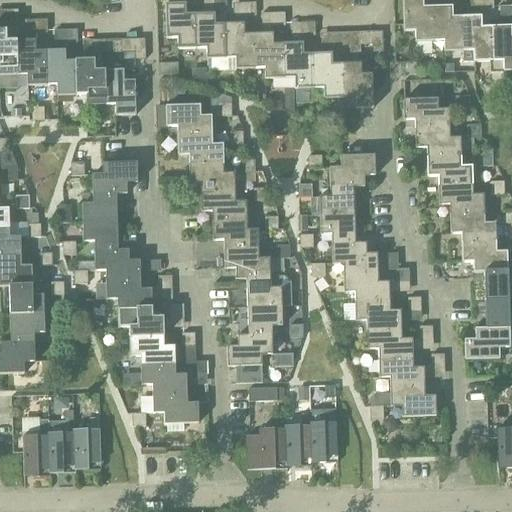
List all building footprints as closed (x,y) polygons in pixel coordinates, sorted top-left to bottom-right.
[(225,0),(212,0),(213,8),(226,8),(225,0)] [(414,44),(433,44),(432,9),(422,9),(421,0),(401,0),(403,34),(413,33),(414,44)] [(478,0),(479,11),(492,11),(491,0),(478,0)] [(255,5),(242,5),(242,18),(255,18),(255,5)] [(164,6),(165,41),(176,40),(176,51),(196,51),(195,16),(185,16),(184,6),(164,6)] [(443,54),(462,54),(461,19),(451,19),(451,9),(432,9),(433,44),(443,43),(443,54)] [(18,12),(5,13),(5,26),(18,25),(18,12)] [(284,14),(271,15),(271,28),(284,28),(284,25),(284,14)] [(271,31),(271,28),(271,15),(260,15),(261,31),(271,31)] [(195,16),(196,51),(205,50),(206,61),(225,60),(224,26),(214,26),(214,16),(195,16)] [(480,18),(461,19),(462,54),(472,53),(472,64),(491,63),(490,29),(480,30),(480,18)] [(46,23),(33,23),(34,35),(47,35),(46,23)] [(314,38),(314,35),(314,25),(301,25),(301,38),(314,38)] [(254,70),(253,36),(243,36),(243,26),(224,26),(225,60),(234,60),(235,71),(254,70)] [(492,74),(511,73),(511,39),(510,39),(510,29),(490,29),(491,63),(492,74)] [(6,33),(0,33),(0,79),(17,79),(15,44),(6,44),(6,33)] [(77,45),(77,43),(76,33),(64,33),(64,46),(77,45)] [(371,33),(358,34),(359,47),(372,47),(371,33)] [(343,48),(343,34),(330,35),(330,48),(343,48)] [(283,80),(282,46),(272,46),(272,35),(253,36),(254,70),(264,70),(264,81),(283,80)] [(134,42),(121,42),(122,55),(134,54),(134,42)] [(27,89),(46,89),(45,54),(35,54),(34,43),(15,44),(17,79),(26,78),(27,89)] [(106,43),(93,43),(93,55),(106,55),(106,43)] [(313,90),(312,56),(302,56),(302,46),(282,46),(283,80),(293,80),(294,91),(313,90)] [(72,99),(76,99),(75,64),(65,64),(64,53),(45,54),(46,89),(56,88),(57,106),(73,106),(72,99)] [(342,100),(341,66),(331,66),(331,56),(312,56),(313,90),(322,90),(323,101),(342,100)] [(85,109),(105,108),(103,74),(94,74),(94,63),(75,64),(76,99),(85,98),(85,109)] [(372,110),(372,93),(371,76),(360,77),(360,65),(341,66),(342,100),(351,100),(352,111),(372,110)] [(122,73),(103,74),(105,108),(114,108),(114,119),(135,119),(134,83),(123,84),(122,73)] [(282,90),(282,111),(293,115),(293,90),(282,90)] [(455,113),(469,113),(469,99),(455,99),(455,113)] [(437,113),(437,102),(403,103),(403,123),(414,123),(414,133),(448,131),(448,113),(437,113)] [(231,119),(231,106),(218,107),(218,120),(231,119)] [(177,130),(177,140),(211,139),(211,119),(200,120),(199,109),(165,110),(166,130),(177,130)] [(480,141),(480,128),(467,128),(467,141),(480,141)] [(448,131),(414,133),(415,152),(426,151),(426,161),(460,160),(460,141),(449,141),(448,131)] [(230,148),(243,148),(243,135),(230,135),(230,148)] [(188,158),(189,168),(223,167),(222,148),(211,148),(211,139),(177,140),(177,159),(188,158)] [(492,170),(492,156),(479,156),(479,170),(492,170)] [(353,190),(364,190),(364,179),(374,179),(374,158),(339,159),(339,171),(329,171),(329,190),(353,189),(353,190)] [(308,159),(308,173),(321,172),(321,159),(308,159)] [(460,160),(426,161),(426,180),(437,180),(437,189),(472,189),(472,170),(461,170),(460,160)] [(254,176),(254,163),(241,163),(242,176),(254,176)] [(91,177),(91,198),(115,197),(115,196),(126,196),(125,185),(136,185),(136,165),(101,166),(102,177),(91,177)] [(83,166),(70,166),(71,179),(83,179),(83,166)] [(200,187),(200,197),(235,196),(234,176),(223,176),(223,167),(189,168),(189,187),(200,187)] [(4,184),(17,184),(16,171),(4,171),(4,184)] [(504,198),(503,185),(490,185),(491,198),(504,198)] [(311,188),(298,188),(298,201),(311,201),(311,188)] [(353,189),(329,190),(330,200),(319,200),(320,219),(354,218),(353,190),(353,189)] [(449,218),(484,217),(484,198),(473,198),(472,189),(437,189),(438,208),(449,208),(449,218)] [(254,205),(266,205),(266,191),(253,192),(254,205)] [(235,205),(235,196),(200,197),(200,216),(211,215),(211,225),(246,224),(246,205),(235,205)] [(116,226),(115,197),(91,198),(92,206),(81,206),(82,227),(116,226)] [(28,199),(15,200),(16,213),(28,213),(28,199)] [(59,224),(71,224),(70,206),(58,206),(59,224)] [(0,231),(9,232),(8,212),(0,212),(0,231)] [(511,226),(511,213),(502,213),(502,227),(511,226)] [(461,246),(495,245),(495,227),(484,227),(484,217),(449,218),(450,237),(460,236),(461,246)] [(354,218),(320,219),(320,238),(331,238),(332,248),(354,247),(355,246),(354,218)] [(278,233),(277,220),(265,220),(265,233),(278,233)] [(223,244),(224,253),(258,253),(257,233),(246,233),(246,224),(211,225),(212,244),(223,244)] [(117,252),(116,226),(82,227),(82,244),(93,244),(93,255),(116,254),(117,252)] [(40,241),(40,228),(27,228),(27,241),(40,241)] [(9,232),(0,231),(0,260),(20,260),(20,240),(9,241),(9,232)] [(299,238),(300,251),(313,250),(312,237),(299,238)] [(62,245),(62,258),(75,258),(75,245),(62,245)] [(484,273),(507,273),(506,255),(496,255),(495,245),(461,246),(461,265),(472,264),(473,276),(484,275),(484,273)] [(343,276),(377,276),(377,257),(366,257),(366,246),(355,246),(354,247),(332,248),(332,266),(342,266),(343,276)] [(289,262),(289,248),(276,249),(276,262),(289,262)] [(116,254),(93,255),(94,274),(105,273),(105,283),(139,283),(139,263),(128,263),(127,252),(117,252),(116,254)] [(258,262),(258,253),(224,253),(224,272),(235,272),(235,283),(246,283),(246,281),(269,281),(269,262),(258,262)] [(52,269),(51,256),(38,256),(39,269),(52,269)] [(20,260),(0,260),(0,289),(8,290),(8,289),(32,289),(32,269),(20,269),(20,260)] [(311,266),(311,279),(324,279),(323,266),(311,266)] [(408,271),(398,272),(395,272),(396,285),(409,284),(408,271)] [(484,273),(484,275),(484,303),(511,302),(511,283),(507,284),(507,273),(484,273)] [(87,274),(74,274),(74,287),(87,287),(87,274)] [(377,276),(343,276),(343,295),(354,295),(354,304),(389,303),(388,284),(377,285),(377,276)] [(171,278),(160,278),(157,279),(158,292),(171,291),(171,278)] [(246,283),(247,310),(281,309),(290,309),(290,285),(284,281),(269,281),(246,281),(246,283)] [(140,292),(139,283),(105,283),(105,302),(116,302),(117,311),(151,311),(150,292),(140,292)] [(63,285),(60,285),(50,285),(50,298),(63,298),(63,285)] [(8,317),(44,317),(43,298),(32,298),(32,289),(8,289),(8,290),(8,317)] [(420,300),(409,300),(407,300),(407,313),(421,313),(420,300)] [(511,302),(484,303),(485,331),(486,331),(509,331),(508,321),(511,320),(511,302)] [(389,303),(354,304),(355,323),(365,323),(366,333),(400,332),(400,313),(389,313),(389,303)] [(182,307),(171,307),(169,307),(169,320),(183,320),(182,307)] [(248,339),(271,339),(271,329),(281,328),(281,309),(247,310),(247,338),(248,339)] [(128,330),(128,339),(162,339),(162,320),(151,320),(151,311),(117,311),(117,330),(128,330)] [(44,317),(8,317),(9,345),(10,346),(33,346),(33,336),(44,335),(44,317)] [(289,340),(302,340),(302,327),(289,328),(289,340)] [(431,328),(421,328),(419,328),(419,342),(432,342),(431,328)] [(463,342),(464,362),(499,361),(498,350),(509,350),(509,331),(486,331),(485,331),(474,331),(474,342),(463,342)] [(400,332),(366,333),(366,352),(377,351),(378,362),(412,361),(411,341),(400,342),(400,332)] [(65,348),(64,335),(52,335),(52,348),(65,348)] [(194,335),(183,335),(181,336),(181,349),(194,348),(194,335)] [(235,369),(235,386),(261,386),(261,358),(271,357),(271,339),(248,339),(247,338),(237,338),(237,349),(226,349),(227,369),(235,369)] [(140,359),(140,368),(174,367),(174,348),(163,349),(162,339),(128,339),(129,359),(140,359)] [(0,376),(24,376),(23,365),(34,365),(33,346),(10,346),(9,345),(0,345),(0,376)] [(292,369),(292,356),(274,357),(274,370),(292,369)] [(431,370),(444,370),(443,357),(431,357),(431,370)] [(412,361),(378,362),(378,381),(389,380),(389,390),(423,389),(423,370),(412,371),(412,361)] [(55,376),(55,364),(42,364),(42,377),(55,376)] [(205,364),(195,364),(192,364),(193,377),(206,377),(205,364)] [(151,387),(151,396),(186,395),(185,377),(174,377),(174,367),(140,368),(140,387),(151,387)] [(247,400),(247,402),(247,403),(248,403),(275,402),(275,390),(275,389),(247,390),(247,391),(247,400)] [(423,389),(389,390),(390,409),(400,409),(401,419),(435,418),(434,398),(424,399),(423,389)] [(186,395),(151,396),(152,416),(163,416),(163,426),(197,425),(197,405),(186,405),(186,395)] [(369,409),(370,422),(382,422),(382,408),(369,409)] [(335,467),(336,467),(334,413),(325,413),(326,426),(310,426),(309,427),(310,460),(311,460),(311,466),(335,465),(335,467)] [(132,416),(132,430),(144,429),(144,416),(132,416)] [(301,429),(285,430),(284,431),(285,463),(286,469),(310,468),(310,471),(311,471),(311,466),(311,460),(310,460),(309,427),(310,426),(309,416),(300,417),(301,429)] [(286,474),(286,469),(285,463),(284,431),(285,430),(284,419),(275,420),(276,432),(259,433),(259,439),(246,439),(247,472),(284,471),(285,474),(286,474)] [(89,433),(73,433),(73,466),(74,467),(74,473),(98,473),(98,475),(99,475),(98,421),(89,421),(89,433)] [(73,466),(73,433),(73,423),(63,424),(64,437),(47,437),(48,470),(48,477),(57,476),(73,476),(73,478),(74,478),(74,473),(74,467),(73,466)] [(48,479),(48,477),(48,470),(47,437),(47,427),(38,427),(39,440),(22,440),(22,474),(23,474),(23,480),(32,479),(48,479)] [(497,471),(506,471),(511,470),(511,431),(496,432),(497,465),(497,471)]
